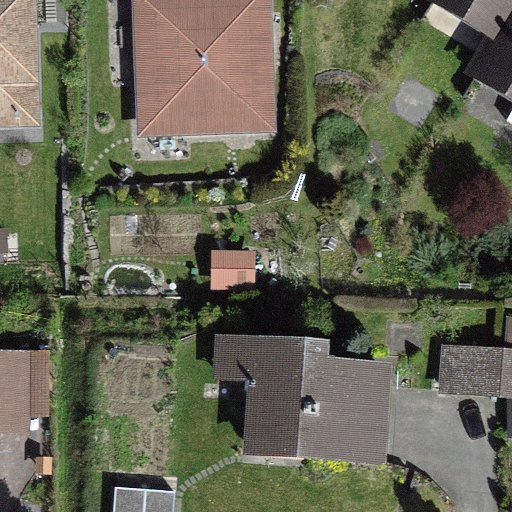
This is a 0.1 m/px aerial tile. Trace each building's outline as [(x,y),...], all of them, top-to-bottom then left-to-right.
[(28,0),(0,0),(0,121),(32,120),(28,0)] [(264,123),(259,0),(143,0),(142,0),(147,127),(264,123)] [(511,0),(446,0),(500,33),(511,14),(511,0)] [(511,14),(500,33),(478,70),(511,90),(511,14)] [(304,455),(376,459),(382,371),(318,367),(319,351),(224,344),(221,380),(245,381),(244,390),(255,391),(252,444),(305,448),(304,455)] [(447,350),(444,390),(505,395),(504,354),(447,350)] [(0,426),(18,427),(19,361),(0,360),(0,426)]
